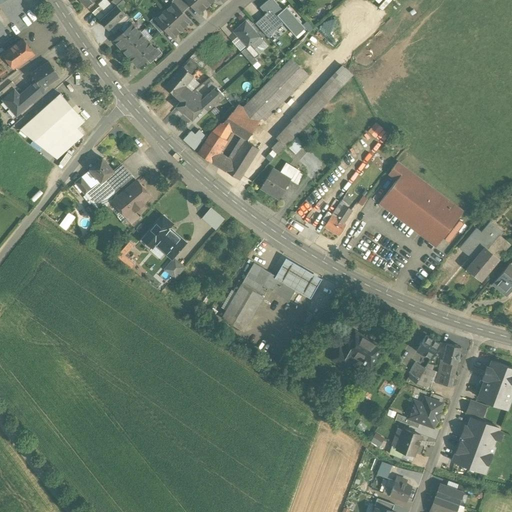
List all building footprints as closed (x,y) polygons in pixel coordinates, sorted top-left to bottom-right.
[(172,0),(171,1),(173,3),(182,13),(191,5),(187,0),(172,0)] [(187,0),(191,5),(199,13),(208,5),(203,0),(187,0)] [(282,10),(272,0),(267,0),(259,7),(265,14),(262,16),(273,28),(265,35),(267,37),(283,23),(295,36),(305,28),(286,7),(282,10)] [(182,13),(173,3),(165,11),(181,29),(190,21),(182,13)] [(117,5),(100,21),(108,29),(125,14),(117,5)] [(181,29),(165,11),(156,19),(165,29),(173,37),(181,29)] [(262,16),(255,23),(265,35),(273,28),(262,16)] [(165,29),(156,19),(155,17),(149,21),(160,33),(165,29)] [(130,18),(119,28),(123,33),(132,24),(135,22),(130,18)] [(245,21),(234,31),(247,47),(250,44),(254,48),(263,40),(245,21)] [(123,33),(114,41),(122,49),(140,33),(132,24),(123,33)] [(140,33),(122,49),(130,58),(148,42),(140,33)] [(22,40),(4,53),(16,69),(34,56),(22,40)] [(148,42),(130,58),(138,67),(146,59),(156,50),(148,42)] [(156,50),(146,59),(150,63),(162,53),(157,48),(156,50)] [(257,61),(246,48),(241,52),(253,65),(257,61)] [(0,82),(17,70),(16,69),(4,53),(0,55),(0,82)] [(215,73),(194,53),(189,58),(199,67),(199,68),(210,77),(215,73)] [(189,58),(180,68),(191,77),(199,68),(199,67),(189,58)] [(291,59),(243,108),(238,105),(236,107),(259,121),(261,118),(263,121),(307,76),(291,59)] [(49,62),(31,73),(37,82),(42,89),(44,88),(59,77),(49,62)] [(345,67),(293,122),(295,123),(301,129),(352,75),(345,67)] [(191,77),(180,68),(164,87),(174,96),(191,77)] [(191,77),(174,96),(180,101),(185,96),(189,94),(200,85),(191,77)] [(216,80),(211,84),(216,90),(220,92),(225,88),(216,80)] [(12,82),(0,92),(0,95),(3,100),(14,90),(15,90),(17,88),(12,82)] [(37,82),(20,97),(15,90),(14,90),(3,100),(17,115),(46,90),(44,88),(42,89),(37,82)] [(216,90),(210,91),(199,103),(203,107),(203,108),(206,111),(223,96),(220,92),(216,90)] [(60,94),(20,130),(57,159),(83,135),(77,128),(85,121),(60,94)] [(189,94),(185,96),(180,101),(176,105),(192,119),(203,108),(203,107),(199,103),(189,94)] [(259,121),(236,107),(233,112),(231,131),(247,141),(259,121)] [(233,112),(232,112),(217,130),(214,129),(212,132),(226,140),(231,131),(233,112)] [(295,123),(271,148),(277,154),(301,129),(295,123)] [(309,124),(300,131),(304,138),(314,130),(309,124)] [(184,141),(195,150),(207,136),(197,127),(184,141)] [(212,132),(212,131),(197,154),(211,163),(217,154),(226,140),(212,132)] [(296,137),(286,146),(295,154),(304,144),(296,137)] [(247,141),(231,163),(224,158),(218,167),(239,180),(258,149),(248,143),(247,141)] [(217,154),(211,163),(218,167),(224,158),(217,154)] [(102,158),(98,161),(96,158),(91,163),(93,166),(89,169),(100,182),(104,179),(113,171),(113,170),(102,158)] [(453,205),(397,163),(391,170),(399,176),(379,203),(427,240),(433,232),(443,239),(458,219),(454,216),(457,213),(451,209),(453,205)] [(112,202),(134,183),(119,165),(113,170),(113,171),(104,179),(100,182),(91,190),(85,195),(100,212),(112,202)] [(290,180),(272,169),(260,189),(278,199),(290,180)] [(304,175),(299,172),(293,182),(298,186),(304,175)] [(91,190),(81,178),(75,183),(85,195),(91,190)] [(134,183),(112,202),(120,211),(116,214),(122,222),(126,218),(134,211),(144,203),(143,201),(149,196),(136,181),(134,183)] [(363,196),(357,203),(361,206),(367,199),(363,196)] [(335,219),(331,216),(331,217),(325,227),(339,235),(346,225),(343,223),(351,210),(345,206),(341,211),(335,219)] [(341,211),(336,208),(331,216),(335,219),(341,211)] [(134,211),(126,218),(131,224),(139,216),(134,211)] [(185,242),(168,227),(172,223),(163,215),(143,238),(152,246),(155,243),(172,257),(185,242)] [(488,223),(481,231),(477,228),(459,249),(465,254),(474,261),(484,249),(487,251),(498,237),(501,234),(488,223)] [(498,237),(487,251),(498,260),(510,246),(498,237)] [(134,264),(123,254),(132,243),(128,240),(116,255),(131,268),(134,264)] [(208,250),(204,247),(194,258),(198,262),(208,250)] [(474,261),(466,270),(480,282),(498,260),(487,251),(484,249),(474,261)] [(174,259),(165,269),(169,272),(161,282),(166,287),(175,277),(182,268),(183,267),(174,259)] [(286,259),(275,277),(310,298),(321,279),(286,259)] [(275,275),(254,263),(242,283),(264,296),(268,289),(289,301),(295,290),(273,278),(275,275)] [(511,287),(511,266),(510,265),(493,285),(506,295),(511,287)] [(182,268),(175,277),(181,282),(188,273),(182,268)] [(264,296),(242,283),(221,318),(243,331),(264,296)] [(333,359),(338,362),(344,366),(346,361),(350,355),(370,366),(381,347),(355,333),(345,351),(340,348),(333,359)] [(440,344),(426,335),(417,349),(431,358),(435,351),(440,344)] [(447,344),(440,342),(440,344),(435,351),(444,353),(447,344)] [(460,347),(447,344),(444,353),(443,361),(457,363),(460,347)] [(457,363),(443,361),(441,366),(440,366),(438,372),(436,383),(452,387),(457,363)] [(511,393),(511,368),(492,361),(489,368),(486,367),(483,378),(485,379),(478,398),(506,408),(511,393)] [(435,371),(425,368),(418,380),(416,384),(430,388),(432,382),(435,371)] [(418,380),(410,374),(408,377),(416,384),(418,380)] [(425,398),(422,406),(418,407),(412,405),(408,418),(420,423),(433,427),(442,404),(425,398)] [(486,407),(471,401),(466,413),(481,419),(486,407)] [(420,423),(408,418),(397,414),(395,420),(418,428),(420,423)] [(499,428),(471,418),(468,427),(465,426),(461,436),(462,437),(453,461),(485,473),(494,448),(492,447),(499,428)] [(398,429),(393,444),(397,446),(403,431),(398,429)] [(421,435),(403,429),(403,431),(397,446),(396,449),(403,451),(414,455),(421,435)] [(375,434),(371,441),(377,445),(382,438),(375,434)] [(393,444),(389,453),(401,457),(403,451),(396,449),(397,446),(393,444)] [(382,462),(376,459),(371,471),(377,473),(382,462)] [(392,465),(382,462),(377,473),(377,475),(387,478),(392,465)] [(383,493),(389,495),(406,501),(411,487),(401,483),(402,479),(396,477),(395,481),(389,479),(386,487),(385,487),(382,486),(380,491),(383,492),(383,493)] [(462,493),(440,484),(435,496),(458,505),(462,493)] [(455,511),(458,505),(435,496),(431,508),(441,511),(455,511)] [(394,505),(377,498),(374,505),(376,506),(376,505),(392,511),(394,505)]
